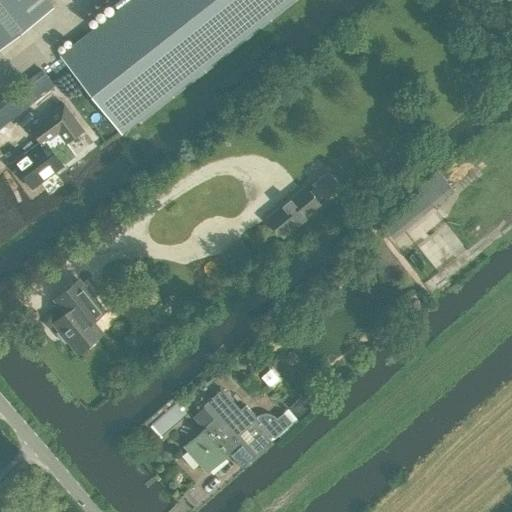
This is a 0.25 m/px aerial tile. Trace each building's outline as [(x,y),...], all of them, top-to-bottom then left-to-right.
[(0,0),(0,39),(17,26),(47,3),(44,0),(0,0)] [(129,0),(61,54),(122,132),(293,0),(129,0)] [(83,130),(64,104),(47,116),(47,115),(30,128),(43,145),(59,133),(66,142),(83,130)] [(305,185),(266,217),(282,238),(322,206),(317,200),(322,196),(324,199),(340,186),(327,170),(311,183),(313,186),(309,190),(305,185)] [(393,239),(453,191),(437,170),(416,186),(421,192),(381,223),(393,239)] [(78,279),(53,299),(65,314),(54,323),(59,329),(56,332),(64,343),(68,340),(78,353),(102,334),(92,322),(105,313),(78,279)] [(299,417),(318,399),(309,389),(289,407),(299,417)] [(240,410),(223,390),(213,399),(211,397),(208,400),(210,401),(205,405),(217,418),(185,446),(208,473),(240,444),(252,458),(275,438),(274,437),(291,422),(283,413),(276,419),(275,418),(274,417),(273,416),(271,415),(268,414),(264,414),(261,414),(260,414),(258,416),(257,416),(257,417),(246,404),(240,410)]
